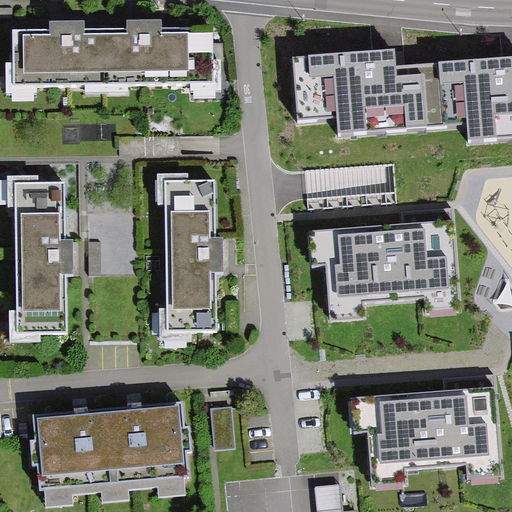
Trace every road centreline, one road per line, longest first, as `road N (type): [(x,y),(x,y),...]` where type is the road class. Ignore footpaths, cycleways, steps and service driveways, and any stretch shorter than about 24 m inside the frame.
road 1 (residential): [(276,370),(246,0)]
road 2 (residential): [(0,391),(276,370)]
road 3 (secondary): [(392,0),(511,8)]
